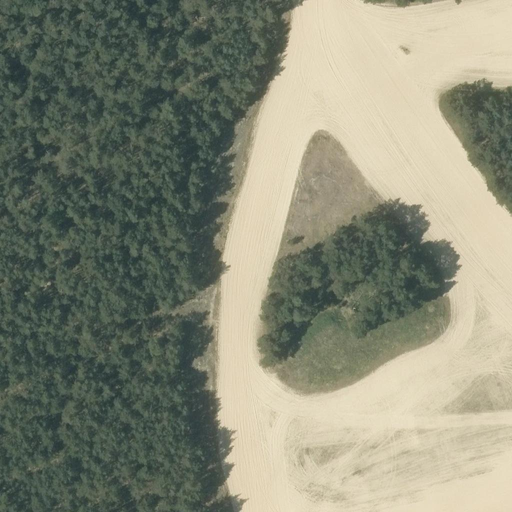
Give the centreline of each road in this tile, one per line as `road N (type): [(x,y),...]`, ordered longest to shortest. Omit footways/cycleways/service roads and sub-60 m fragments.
road 1 (track): [(261,511),(243,384),(254,260),(278,160),(331,8)]
road 2 (track): [(511,284),(373,100),(347,40)]
road 3 (track): [(511,28),(372,54),(347,40),(329,0)]
